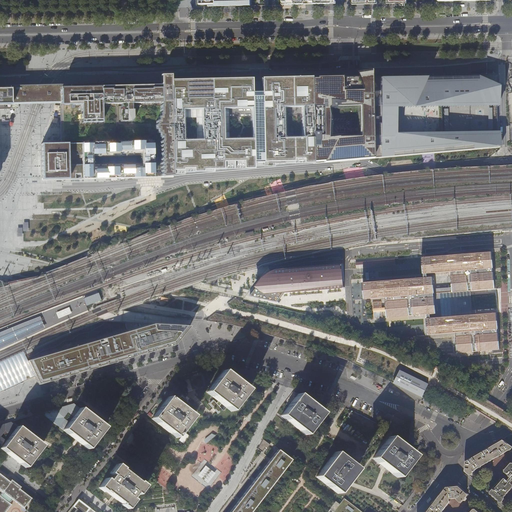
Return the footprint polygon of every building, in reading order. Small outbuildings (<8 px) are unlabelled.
[(29,85),(0,86),(0,109),(17,109),(17,103),(28,103),(35,103),(40,103),(48,103),(59,102),(60,143),(40,144),(40,154),(41,176),(41,179),(171,175),(389,157),(493,148),(498,148),(498,134),(496,134),(411,136),(410,105),(496,104),(498,103),(497,75),(54,85),(47,85),(42,85),(39,85),(34,85),(29,85)] [(435,288),(437,318),(450,317),(447,293),(471,291),(496,289),(495,273),(493,273),(493,269),(494,269),(493,253),(422,258),(423,274),(452,272),(452,276),(451,276),(452,287),(435,288)] [(341,285),(339,263),(275,268),(266,271),(256,277),(247,289),(251,293),(255,296),(282,293),(341,285)] [(428,319),(437,318),(435,288),(434,278),(365,282),(366,299),(386,298),(386,302),(385,302),(386,318),(428,316),(428,319)] [(473,316),(471,291),(447,293),(450,317),(473,316)] [(437,318),(428,319),(427,319),(429,335),(456,333),(457,336),(456,337),(457,345),(457,353),(501,350),(500,333),(498,333),(498,330),(499,330),(498,314),(473,316),(450,317),(437,318)] [(34,376),(38,385),(58,380),(57,378),(60,378),(60,379),(87,371),(86,369),(95,367),(96,368),(97,368),(96,366),(97,366),(98,366),(99,367),(100,367),(101,366),(102,365),(102,364),(105,364),(106,366),(145,354),(145,353),(147,352),(148,353),(151,352),(174,345),(190,326),(125,323),(127,330),(54,351),(55,353),(27,361),(32,370),(34,376)] [(23,352),(0,362),(0,392),(34,376),(32,370),(27,361),(24,355),(23,352)] [(220,403),(231,411),(247,389),(222,370),(206,392),(217,400),(220,403)] [(408,390),(422,397),(428,385),(400,371),(394,383),(408,390)] [(191,405),(182,394),(178,398),(181,402),(179,405),(182,408),(184,405),(187,409),(191,405)] [(315,410),(301,399),(302,398),(297,394),(280,415),(285,419),(286,418),(300,430),(300,431),(305,435),(321,413),(316,409),(315,410)] [(151,418),(176,437),(192,416),(182,408),(179,405),(168,396),(151,418)] [(316,409),(302,398),(301,399),(315,410),(316,409)] [(218,406),(220,403),(217,400),(215,403),(212,399),(208,404),(218,413),(222,409),(218,406)] [(66,406),(41,413),(63,430),(69,422),(64,418),(68,412),(74,416),(80,409),(73,404),(66,406)] [(69,422),(63,430),(74,439),(75,438),(83,445),(82,446),(87,449),(103,428),(99,424),(98,425),(84,414),(85,413),(80,409),(74,416),(69,422)] [(370,438),(380,425),(364,417),(351,411),(345,419),(370,438)] [(85,413),(84,414),(98,425),(99,424),(85,413)] [(300,430),(286,418),(285,419),(300,431),(300,430)] [(370,438),(345,419),(344,419),(369,439),(370,438)] [(339,426),(352,435),(355,429),(343,421),(339,426)] [(0,425),(0,447),(1,448),(7,440),(1,436),(6,430),(11,434),(17,427),(11,422),(0,425)] [(7,440),(1,448),(6,452),(7,451),(21,462),(20,463),(25,467),(41,445),(37,442),(36,443),(27,436),(28,435),(17,427),(11,434),(7,440)] [(103,428),(87,449),(88,450),(93,443),(104,428),(103,428)] [(397,478),(414,456),(409,452),(408,454),(393,442),(394,441),(389,437),(372,459),(377,462),(378,461),(393,473),(392,474),(397,478)] [(464,471),(470,476),(471,475),(472,475),(473,475),(475,473),(474,472),(474,471),(476,469),(511,448),(511,446),(502,439),(465,461),(464,471)] [(409,452),(394,441),(393,442),(408,454),(409,452)] [(41,445),(25,467),(42,446),(41,445)] [(228,511),(248,511),(289,460),(276,450),(228,511)] [(7,451),(6,452),(20,463),(21,462),(7,451)] [(353,474),(357,469),(334,452),(330,457),(331,458),(320,472),(319,472),(315,477),(337,493),(341,488),(340,487),(351,473),(353,474)] [(320,472),(331,458),(330,457),(319,472),(320,472)] [(393,473),(378,461),(377,462),(392,474),(393,473)] [(511,462),(510,463),(504,470),(504,472),(508,476),(509,477),(507,480),(505,478),(504,478),(494,489),(492,489),(489,492),(501,503),(501,502),(502,503),(503,502),(505,500),(505,499),(504,498),(504,497),(511,487),(511,484),(510,483),(511,480),(511,462)] [(121,504),(126,509),(133,500),(131,498),(135,493),(137,495),(144,486),(138,481),(138,482),(125,473),(121,469),(116,464),(109,473),(111,475),(107,480),(105,478),(98,487),(104,492),(104,491),(121,504)] [(0,511),(4,511),(10,505),(8,503),(11,499),(22,508),(30,498),(19,489),(18,490),(14,487),(15,486),(0,473),(0,490),(2,492),(0,494),(0,511)] [(341,488),(353,474),(351,473),(340,487),(341,488)] [(436,499),(426,511),(478,511),(475,509),(473,509),(470,511),(442,511),(450,502),(450,501),(449,500),(450,499),(455,498),(459,502),(462,502),(464,500),(464,501),(465,501),(467,499),(467,498),(466,498),(468,495),(468,494),(458,486),(455,486),(445,487),(436,499)] [(361,511),(343,498),(339,504),(335,501),(326,511),(361,511)] [(72,506),(76,509),(79,511),(94,511),(78,499),(72,506)]
